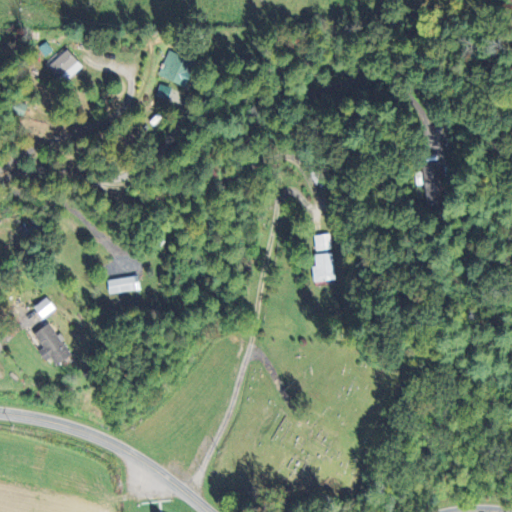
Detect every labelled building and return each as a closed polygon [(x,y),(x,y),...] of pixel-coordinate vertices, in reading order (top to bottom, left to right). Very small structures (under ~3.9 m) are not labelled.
[(72,68),(56,52),(37,69),(53,86),(72,68)] [(152,77),(180,88),(190,63),(163,52),(152,77)] [(166,90),(154,85),(150,98),(161,102),(166,90)] [(445,203),(438,161),(421,164),(422,171),(414,173),(417,186),(423,185),(426,206),(445,203)] [(315,251),(332,249),(330,233),(313,236),(315,251)] [(337,279),(333,253),(313,255),(315,265),(311,266),(313,282),(337,279)] [(107,294),(138,291),(137,277),(106,280),(107,294)] [(31,307),(39,320),(55,309),(46,297),(31,307)] [(36,353),(43,362),(49,357),(56,366),(71,354),(47,323),(31,335),(41,348),(36,353)]
